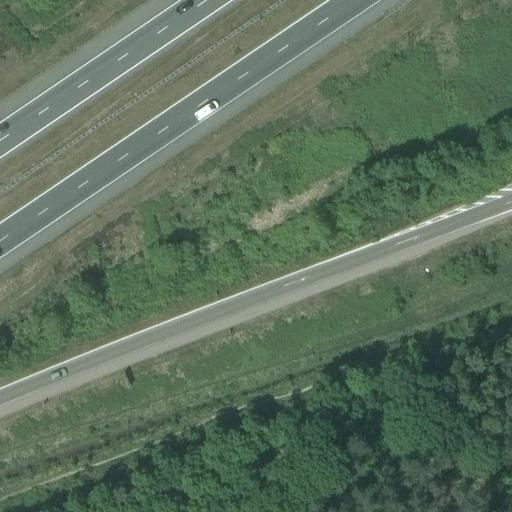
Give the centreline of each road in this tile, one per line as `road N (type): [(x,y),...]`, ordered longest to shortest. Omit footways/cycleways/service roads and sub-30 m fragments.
road 1 (motorway): [(0,403),(511,204)]
road 2 (motorway): [(0,253),(370,0)]
road 3 (motorway): [(209,0),(0,141)]
